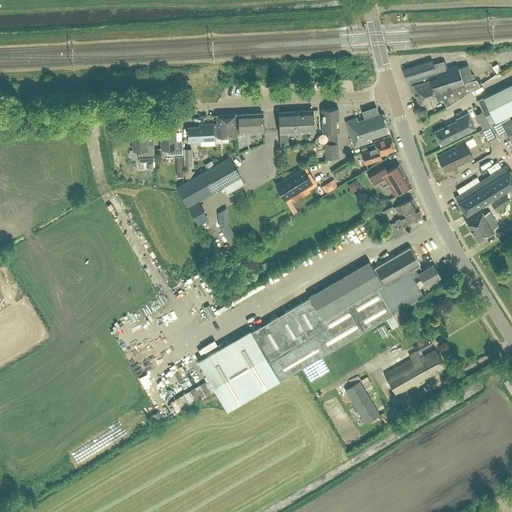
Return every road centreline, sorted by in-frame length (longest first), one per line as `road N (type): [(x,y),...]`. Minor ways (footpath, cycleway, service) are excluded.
road 1 (residential): [(0,117),(390,95)]
road 2 (tertiary): [(511,342),(444,234),(390,95)]
road 3 (unknown): [(437,218),(312,274),(234,320)]
road 4 (unclassified): [(368,8),(511,3)]
